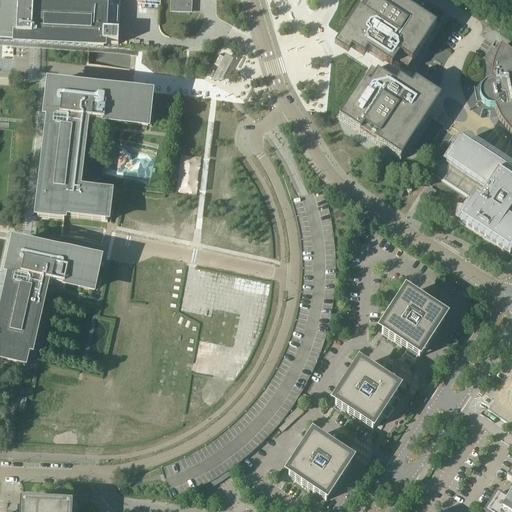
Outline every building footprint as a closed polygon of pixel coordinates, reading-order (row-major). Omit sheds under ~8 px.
[(0,0),(0,36),(16,37),(16,44),(59,46),(90,47),(97,48),(97,47),(103,47),(103,44),(118,45),(119,27),(120,2),(121,1),(120,0),(0,0)] [(190,13),(191,13),(191,0),(172,0),(172,12),(190,13)] [(511,49),(498,42),(425,0),(339,0),(333,77),(332,79),(332,83),(332,86),(332,88),(332,90),(333,93),(333,96),(333,98),(334,102),(335,106),(336,110),(336,113),(337,116),(339,121),(340,124),(342,128),(343,130),(345,134),(385,159),(399,160),(401,161),(403,159),(407,160),(412,160),(417,159),(421,157),(425,154),(427,152),(435,140),(431,187),(430,189),(424,198),(429,202),(430,202),(510,255),(511,255),(511,49)] [(91,88),(86,88),(87,79),(94,79),(94,67),(130,71),(130,65),(131,56),(132,56),(133,48),(103,47),(97,47),(97,48),(16,44),(16,37),(0,36),(0,296),(3,296),(5,289),(8,289),(8,288),(12,289),(13,286),(5,284),(7,278),(14,280),(15,277),(7,275),(14,245),(17,246),(18,242),(55,251),(54,254),(65,257),(70,238),(62,237),(64,221),(65,218),(108,223),(111,196),(79,192),(85,135),(86,122),(105,125),(105,121),(148,126),(149,114),(151,99),(90,92),(91,88)] [(221,85),(236,53),(223,46),(207,79),(221,85)] [(300,396),(308,382),(315,369),(320,355),(325,340),(329,325),(332,313),(332,311),(334,295),(336,280),(336,265),(335,250),(334,235),(331,220),(327,204),(323,190),(300,198),(291,201),(295,214),(298,226),(300,239),(302,252),(302,266),(302,279),(301,292),(299,305),(297,318),(293,331),(289,343),(284,355),(278,367),(272,379),(264,390),(257,400),(248,410),(239,420),(229,429),(219,437),(208,445),(197,452),(185,458),(174,463),(161,468),(164,477),(167,484),(172,500),(187,494),(201,488),(211,483),(214,488),(221,483),(227,479),(231,477),(228,472),(240,464),(251,454),(263,444),(273,433),(283,421),(292,409),(300,396)] [(100,265),(65,257),(54,254),(55,251),(18,242),(17,246),(14,245),(7,275),(15,277),(14,280),(7,278),(5,284),(13,286),(12,289),(8,288),(8,289),(0,323),(0,332),(2,333),(2,362),(25,368),(28,354),(32,354),(45,296),(44,296),(47,284),(65,288),(66,285),(94,291),(100,265)] [(382,334),(389,338),(420,358),(444,321),(406,296),(382,334)] [(373,430),(397,393),(397,392),(360,368),(335,405),(373,430)] [(351,464),(335,453),(313,439),(289,477),(326,501),(351,464)] [(497,495),(485,511),(511,511),(511,471),(507,479),(511,482),(511,484),(511,485),(511,494),(508,500),(504,497),(503,499),(497,494),(497,495)]
